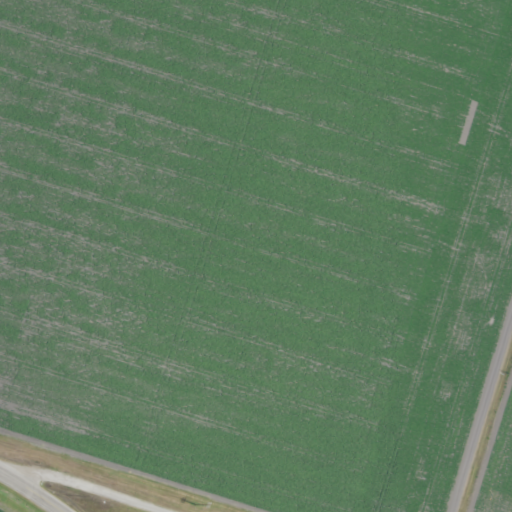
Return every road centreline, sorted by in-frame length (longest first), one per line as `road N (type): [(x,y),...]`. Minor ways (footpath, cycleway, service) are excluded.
road 1 (residential): [(248,511),(74,473)]
road 2 (tertiary): [(112,511),(74,473),(0,429)]
road 3 (residential): [(470,511),(511,383)]
